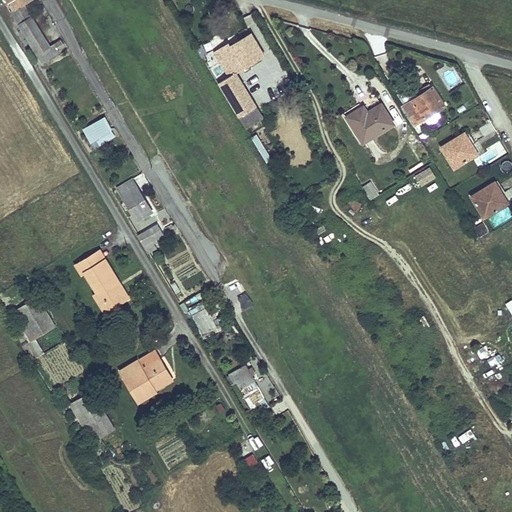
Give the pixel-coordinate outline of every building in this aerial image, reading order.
[(10,11),(36,54),(50,46),(31,16),(24,20),(17,8),(24,3),(28,0),(6,0),(12,9),(10,11)] [(31,16),(24,3),(17,8),(24,20),(31,16)] [(252,33),(240,40),(242,44),(254,37),(252,33)] [(242,44),(240,40),(232,45),(231,42),(218,49),(231,71),(236,68),(238,71),(265,56),(254,37),(242,44)] [(60,40),(50,46),(54,54),(58,52),(56,49),(63,45),(60,40)] [(201,56),(207,52),(202,43),(195,47),(201,56)] [(41,62),(54,54),(50,46),(36,54),(41,62)] [(230,75),(236,72),(238,71),(236,68),(231,71),(218,49),(216,51),(230,75)] [(263,117),(236,72),(230,75),(219,82),(250,133),(263,125),(260,120),(263,117)] [(429,84),(411,95),(414,99),(431,88),(429,84)] [(431,88),(414,99),(405,105),(417,123),(445,105),(433,87),(431,88)] [(348,116),(363,142),(393,124),(381,105),(367,113),(363,107),(348,116)] [(93,148),(116,136),(105,115),(81,128),(93,148)] [(465,132),(461,134),(469,147),(473,145),(465,132)] [(469,147),(461,134),(441,147),(454,168),(478,153),(473,145),(469,147)] [(418,184),(435,179),(431,167),(414,172),(418,184)] [(132,179),(117,188),(137,220),(152,211),(132,179)] [(370,180),(361,186),(371,200),(379,193),(370,180)] [(495,182),(492,184),(500,196),(503,194),(495,182)] [(500,196),(492,184),(472,196),(485,217),(508,203),(503,194),(500,196)] [(348,200),(351,198),(347,191),(339,196),(343,203),(348,200)] [(367,202),(360,192),(351,198),(348,200),(355,210),(367,202)] [(488,217),(493,228),(511,219),(511,212),(510,208),(488,217)] [(483,222),(473,227),(479,237),(488,232),(483,222)] [(138,236),(146,248),(165,236),(158,224),(138,236)] [(101,262),(105,259),(100,250),(96,253),(101,262)] [(104,313),(124,301),(114,284),(119,281),(105,259),(101,262),(96,253),(76,265),(82,275),(85,273),(98,293),(94,295),(104,313)] [(114,284),(124,301),(129,298),(119,281),(114,284)] [(171,284),(176,293),(181,290),(175,282),(171,284)] [(33,332),(48,323),(34,299),(19,308),(30,328),(25,331),(31,341),(36,338),(33,332)] [(189,310),(201,335),(216,327),(204,302),(189,310)] [(33,332),(36,338),(51,329),(48,323),(33,332)] [(36,338),(29,342),(36,356),(43,352),(36,338)] [(496,356),(487,359),(490,366),(499,363),(496,356)] [(156,392),(155,390),(153,387),(170,376),(160,359),(143,369),(138,361),(120,371),(138,402),(156,392)] [(252,375),(248,369),(245,365),(232,372),(245,394),(258,386),(252,375)] [(153,387),(155,390),(173,380),(170,376),(153,387)] [(101,386),(96,378),(76,390),(81,397),(90,392),(101,386)] [(104,417),(90,392),(81,397),(75,401),(90,426),(104,417)] [(462,443),(474,435),(470,428),(458,437),(462,443)] [(250,451),(259,446),(252,434),(244,439),(250,451)] [(456,434),(450,437),(454,446),(460,444),(456,434)] [(252,453),(243,458),(249,467),(258,462),(252,453)]
